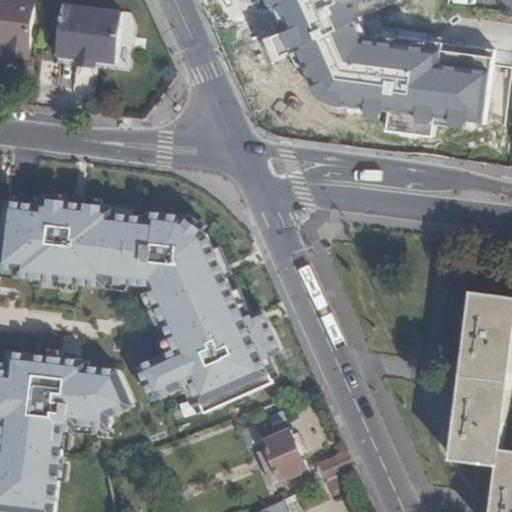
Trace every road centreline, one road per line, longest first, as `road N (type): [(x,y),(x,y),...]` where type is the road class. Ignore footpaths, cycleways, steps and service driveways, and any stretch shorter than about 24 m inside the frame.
road 1 (secondary): [(404,511),(258,184)]
road 2 (tertiary): [(511,195),(246,162)]
road 3 (tertiary): [(258,184),(511,215)]
road 4 (tertiary): [(0,130),(246,162)]
road 5 (secondary): [(246,162),(172,0)]
